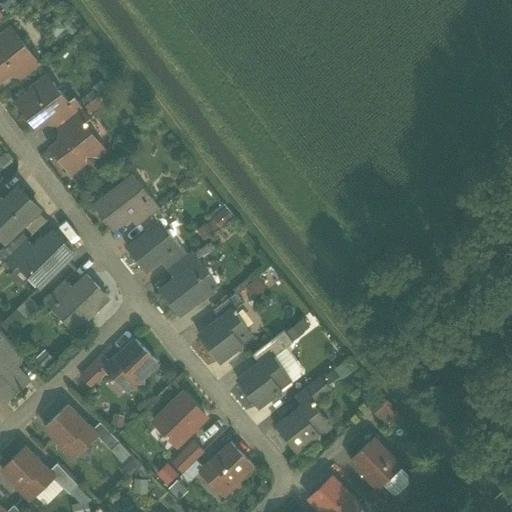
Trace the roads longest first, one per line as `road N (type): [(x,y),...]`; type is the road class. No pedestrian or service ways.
road 1 (track): [(491,511),(313,306),(77,0)]
road 2 (residential): [(141,304),(290,483),(260,511)]
road 3 (residential): [(0,121),(141,304)]
road 4 (residential): [(0,435),(141,304)]
